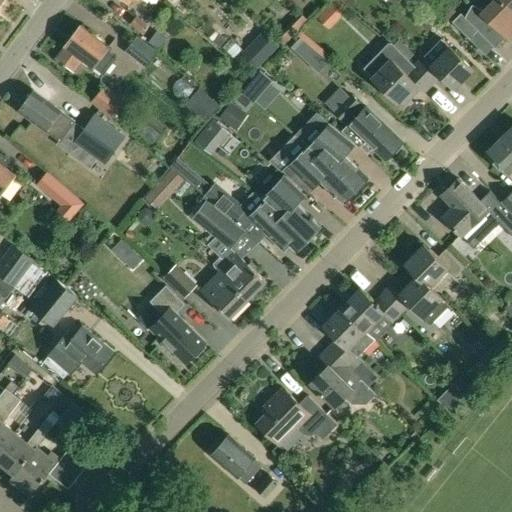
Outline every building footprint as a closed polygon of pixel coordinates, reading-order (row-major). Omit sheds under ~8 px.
[(341,0),(330,0),(316,14),(328,26),(348,7),(341,0)] [(456,17),(452,21),(461,30),(469,38),(478,30),(494,45),(495,46),(511,29),(511,8),(503,0),(491,0),(482,10),(472,5),(464,17),(461,13),(456,17)] [(511,0),(503,0),(511,8),(511,0)] [(137,15),(130,24),(140,31),(147,23),(137,15)] [(81,25),(57,57),(74,70),(83,58),(104,74),(117,57),(107,49),(110,46),(81,25)] [(156,31),(149,42),(159,49),(167,39),(156,31)] [(263,32),(244,52),(258,66),(278,45),(263,32)] [(220,33),(214,39),(222,46),(227,41),(220,33)] [(137,36),(125,52),(146,67),(147,66),(157,52),(158,52),(137,36)] [(301,37),(292,47),(319,72),(329,61),(301,37)] [(390,41),(363,68),(373,78),(397,102),(398,102),(403,106),(414,95),(420,88),(424,92),(433,83),(414,64),(401,51),(390,41)] [(422,55),(414,64),(433,83),(441,75),(454,88),(473,69),(449,45),(439,55),(431,47),(423,56),(422,55)] [(261,70),(242,92),(254,102),(256,100),(271,82),(273,80),(261,70)] [(185,74),(181,79),(194,88),(189,95),(191,96),(188,99),(209,116),(210,117),(221,104),(198,85),(198,84),(185,74)] [(105,84),(91,101),(111,119),(126,102),(105,84)] [(271,107),(287,96),(281,87),(265,99),(271,107)] [(33,90),(19,110),(46,130),(47,131),(60,140),(74,121),(62,111),(33,90)] [(352,93),(334,111),(344,122),(363,103),(352,93)] [(230,104),(221,118),(231,125),(240,111),(230,104)] [(349,124),(343,131),(359,146),(364,141),(374,150),(375,149),(385,159),(393,152),(396,152),(402,146),(401,143),(403,141),(381,119),(380,120),(367,107),(349,124)] [(243,113),(234,123),(249,136),(258,126),(243,113)] [(94,114),(73,142),(103,165),(124,136),(94,114)] [(328,124),(309,148),(318,155),(321,158),(323,156),(356,189),(367,178),(344,155),(345,153),(340,149),(348,140),(328,124)] [(511,124),(501,136),(511,147),(511,124)] [(204,129),(196,139),(211,152),(220,141),(204,129)] [(511,147),(501,136),(486,151),(511,176),(511,147)] [(295,158),(282,172),(285,175),(305,194),(318,181),(342,204),(356,189),(323,156),(321,158),(318,155),(309,148),(307,146),(295,158)] [(0,194),(15,175),(5,167),(10,160),(1,154),(0,156),(0,194)] [(179,155),(169,167),(181,176),(184,172),(181,169),(187,162),(179,155)] [(155,185),(144,196),(158,208),(168,196),(183,179),(181,176),(169,167),(155,185)] [(48,172),(37,184),(63,206),(73,194),(48,172)] [(285,175),(264,197),(266,199),(273,206),(274,204),(308,238),(320,225),(297,203),(305,194),(285,175)] [(458,177),(441,194),(452,205),(442,215),(462,236),(481,218),(489,210),(511,233),(511,209),(502,200),(501,201),(490,190),(480,199),(458,177)] [(215,183),(204,195),(235,221),(245,209),(215,183)] [(511,190),(502,200),(511,209),(511,190)] [(208,199),(193,217),(231,248),(246,230),(208,199)] [(266,199),(249,216),(284,250),(289,244),(296,250),(308,238),(274,204),(273,206),(266,199)] [(145,205),(138,211),(139,219),(147,223),(154,218),(153,209),(145,205)] [(122,258),(132,248),(122,238),(112,248),(122,258)] [(424,243),(405,262),(417,274),(430,287),(431,285),(448,268),(456,276),(465,267),(446,248),(438,256),(424,243)] [(14,245),(0,263),(0,283),(5,276),(17,285),(33,264),(35,261),(14,245)] [(214,263),(212,267),(219,274),(220,275),(247,300),(266,280),(248,262),(247,263),(239,255),(233,248),(223,258),(220,256),(214,263)] [(176,264),(164,276),(184,296),(196,284),(176,264)] [(219,274),(202,291),(229,318),(247,300),(220,275),(219,274)] [(391,283),(381,293),(401,312),(410,303),(424,317),(430,322),(449,303),(443,297),(431,285),(430,287),(417,274),(400,291),(391,283)] [(0,303),(2,305),(4,302),(12,291),(15,287),(17,285),(5,276),(0,283),(0,303)] [(476,291),(494,308),(505,296),(486,279),(476,291)] [(58,280),(34,309),(54,325),(78,296),(58,280)] [(166,286),(150,302),(164,315),(151,328),(164,340),(161,343),(171,352),(173,350),(186,363),(194,355),(197,357),(206,348),(204,345),(206,343),(176,314),(185,304),(166,286)] [(361,287),(341,307),(366,331),(367,330),(374,338),(375,339),(401,312),(381,293),(374,300),(361,287)] [(33,311),(27,306),(22,312),(28,317),(33,311)] [(341,307),(324,324),(337,338),(328,347),(353,371),(354,370),(362,362),(357,356),(374,338),(367,330),(366,331),(341,307)] [(0,312),(0,327),(10,335),(17,325),(0,312)] [(66,333),(49,355),(71,372),(81,360),(96,372),(114,350),(82,325),(73,338),(66,333)] [(328,364),(310,382),(335,407),(347,396),(355,404),(367,404),(376,394),(362,380),(363,379),(354,370),(353,371),(328,347),(319,356),(328,364)] [(460,378),(439,400),(449,410),(470,388),(460,378)] [(0,411),(14,394),(6,388),(0,395),(0,411)] [(271,413),(259,425),(280,446),(298,428),(303,433),(306,435),(312,435),(316,433),(323,440),(337,426),(309,398),(300,406),(283,391),(266,408),(271,413)] [(14,394),(0,411),(0,450),(15,432),(3,423),(21,400),(14,394)] [(51,414),(46,420),(53,425),(58,419),(51,414)] [(15,432),(0,450),(0,462),(15,474),(36,447),(43,439),(53,425),(46,420),(28,443),(15,432)] [(229,434),(211,454),(238,477),(245,483),(262,463),(255,457),(256,457),(229,434)] [(79,435),(71,445),(92,461),(99,451),(79,435)] [(71,445),(64,454),(84,470),(92,461),(71,445)] [(15,474),(10,480),(31,497),(49,473),(57,464),(61,459),(51,451),(47,456),(36,447),(15,474)] [(61,459),(57,464),(77,480),(84,470),(64,454),(61,459)] [(57,464),(49,473),(69,489),(77,480),(57,464)] [(269,473),(255,488),(266,497),(279,482),(269,473)]
